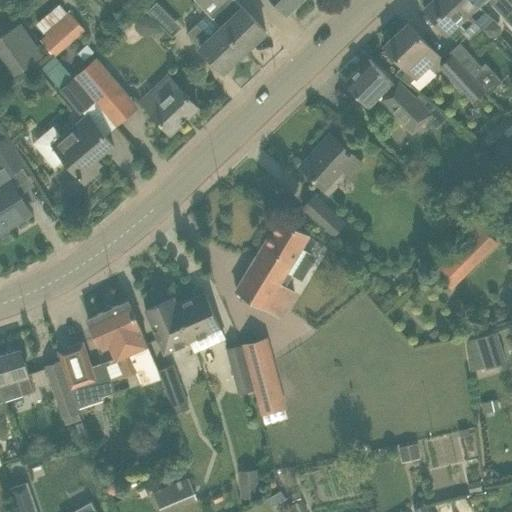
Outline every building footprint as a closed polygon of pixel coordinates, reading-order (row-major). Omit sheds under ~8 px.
[(85,29),(69,11),(67,12),(59,4),(60,3),(57,0),(51,0),(51,1),(55,5),(35,22),(60,50),(85,29)] [(196,0),(223,27),(245,50),(266,30),(237,0),(196,0)] [(276,0),(286,11),(297,0),(276,0)] [(472,36),(481,27),(456,0),(431,0),(425,7),(448,31),(458,22),(472,36)] [(456,0),(481,27),(491,36),(496,37),(500,32),(501,26),(492,17),(491,18),(477,3),(480,0),(456,0)] [(155,3),(147,10),(158,22),(161,25),(171,16),(156,1),(155,3)] [(21,22),(0,36),(0,41),(20,71),(43,55),(21,22)] [(385,44),(404,65),(396,72),(409,83),(438,55),(429,45),(408,22),(385,44)] [(224,71),(245,50),(223,27),(212,37),(198,23),(188,33),(224,71)] [(449,51),(452,54),(484,90),(490,96),(490,97),(497,104),(511,91),(486,63),(482,66),(460,41),(449,51)] [(452,54),(440,64),(473,100),(484,90),(452,54)] [(59,87),(73,76),(56,56),(42,67),(59,87)] [(96,58),(76,74),(104,106),(123,90),(96,58)] [(377,96),(397,115),(413,131),(426,118),(431,113),(438,106),(420,93),(415,97),(399,81),(395,84),(369,59),(345,83),(368,105),(377,96)] [(184,91),(170,75),(142,100),(157,117),(170,132),(198,106),(184,91)] [(63,89),(82,111),(94,101),(75,79),(63,89)] [(431,113),(426,118),(436,128),(448,117),(438,106),(431,113)] [(53,125),(33,143),(54,167),(65,158),(72,166),(85,181),(103,165),(96,157),(111,145),(113,143),(100,128),(89,114),(63,137),(53,125)] [(362,162),(345,147),(331,133),(301,165),(324,187),(343,168),(350,175),(362,162)] [(22,165),(5,139),(0,142),(0,163),(7,174),(22,165)] [(0,223),(12,216),(16,222),(31,213),(20,196),(10,179),(0,185),(0,223)] [(303,207),(333,235),(344,223),(314,195),(303,207)] [(280,217),(236,289),(253,300),(280,316),(295,292),(286,285),(293,275),(307,251),(303,248),(310,236),(280,217)] [(450,287),(497,241),(479,223),(432,269),(450,287)] [(177,304),(192,340),(196,351),(225,338),(204,292),(177,304)] [(165,352),(192,340),(177,304),(174,297),(146,309),(165,352)] [(140,326),(128,299),(125,301),(112,308),(111,306),(105,304),(103,309),(104,311),(91,317),(90,316),(88,317),(102,348),(111,344),(124,373),(139,367),(132,351),(148,344),(140,326)] [(507,361),(497,330),(476,337),(486,367),(507,361)] [(287,407),(284,394),(268,335),(242,342),(261,414),(287,407)] [(59,350),(58,350),(62,360),(72,389),(96,381),(82,342),(59,350)] [(240,393),(254,389),(242,344),(227,348),(240,393)] [(0,354),(0,387),(3,398),(4,400),(22,394),(23,395),(34,391),(21,349),(0,354)] [(62,360),(46,366),(64,417),(80,411),(77,404),(72,389),(62,360)] [(176,412),(188,408),(172,365),(160,370),(176,412)] [(429,439),(430,464),(458,463),(457,438),(429,439)] [(403,445),(405,458),(422,456),(420,443),(403,445)] [(260,496),(257,468),(238,470),(241,498),(260,496)] [(188,477),(153,492),(161,511),(168,511),(198,499),(188,477)] [(37,511),(27,481),(10,487),(18,511),(37,511)] [(307,511),(308,511),(299,490),(286,496),(293,511),(307,511)] [(275,493),(267,498),(271,506),(280,501),(275,493)] [(429,511),(424,503),(414,509),(415,511),(429,511)]
